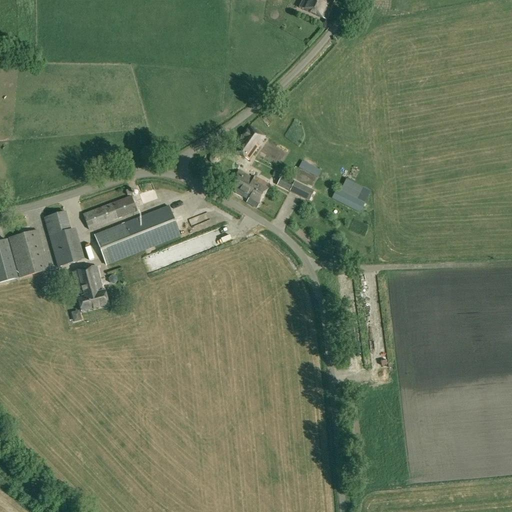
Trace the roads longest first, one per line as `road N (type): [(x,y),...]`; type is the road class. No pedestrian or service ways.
road 1 (unclassified): [(341,511),(317,289),(285,238),(188,180),(153,173),(0,215)]
road 2 (track): [(511,261),(308,266)]
